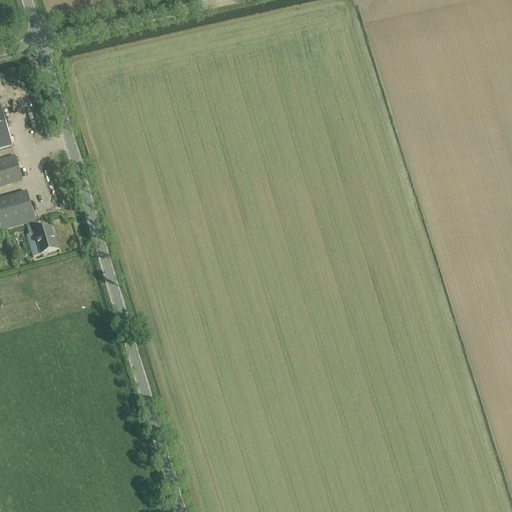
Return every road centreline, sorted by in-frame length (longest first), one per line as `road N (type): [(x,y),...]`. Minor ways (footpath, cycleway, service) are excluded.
road 1 (tertiary): [(179,511),(40,41)]
road 2 (unclassified): [(40,41),(227,0)]
